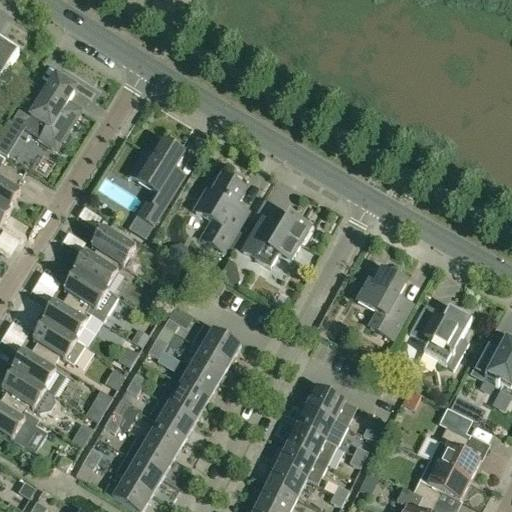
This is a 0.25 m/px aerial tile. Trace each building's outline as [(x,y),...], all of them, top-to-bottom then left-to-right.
[(0,86),(13,84),(10,69),(19,56),(0,43),(0,86)] [(0,153),(8,158),(8,157),(5,155),(10,148),(20,132),(22,130),(21,130),(23,126),(27,128),(42,138),(39,143),(57,154),(82,113),(68,105),(74,95),(76,91),(73,89),(76,84),(63,76),(60,81),(56,79),(54,82),(47,93),(36,87),(37,85),(36,84),(11,124),(9,122),(0,135),(0,153)] [(144,154),(129,179),(139,185),(139,186),(154,195),(138,219),(130,232),(146,242),(154,229),(163,215),(182,185),(185,179),(175,173),(184,158),(164,146),(155,160),(144,154)] [(0,208),(9,214),(9,213),(21,195),(15,192),(23,181),(2,167),(5,162),(0,158),(0,208)] [(207,196),(195,216),(211,226),(201,243),(224,256),(248,215),(237,208),(245,194),(222,181),(212,199),(207,196)] [(0,231),(11,215),(9,213),(9,214),(0,208),(0,231)] [(304,250),(315,232),(299,222),(297,225),(289,221),(281,234),(262,223),(243,255),(270,271),(278,259),(290,267),(301,248),(304,250)] [(103,231),(91,250),(96,253),(117,267),(124,271),(136,251),(129,247),(133,241),(112,228),(108,234),(103,231)] [(85,255),(73,275),(75,276),(75,275),(106,294),(107,294),(118,276),(114,273),(117,267),(96,253),(92,259),(85,255)] [(219,280),(236,290),(240,284),(235,267),(229,263),(219,280)] [(378,317),(370,331),(392,343),(413,306),(412,305),(410,308),(398,300),(405,286),(382,274),(375,287),(370,285),(358,306),(378,317)] [(75,276),(63,294),(69,297),(65,303),(86,316),(103,327),(119,302),(107,294),(106,294),(75,275),(75,276)] [(54,305),(42,324),(44,325),(44,324),(64,337),(75,344),(87,325),(83,322),(86,316),(65,303),(61,309),(54,305)] [(442,322),(423,312),(409,337),(428,348),(423,356),(454,373),(469,346),(461,342),(471,323),(449,311),(442,322)] [(169,322),(164,330),(174,336),(179,329),(169,322)] [(44,325),(33,343),(38,346),(34,352),(55,366),(59,360),(65,364),(74,369),(85,350),(75,344),(64,337),(44,324),(44,325)] [(201,352),(229,369),(241,350),(204,328),(193,347),(201,352)] [(143,349),(146,345),(134,339),(131,345),(142,351),(143,349)] [(158,341),(153,349),(163,355),(168,347),(158,341)] [(489,352),(485,359),(482,357),(473,372),(486,379),(484,382),(501,391),(499,395),(511,402),(511,401),(511,345),(509,344),(501,358),(489,352)] [(153,349),(148,357),(159,363),(163,355),(153,349)] [(23,354),(11,374),(13,375),(13,374),(52,398),(54,400),(66,381),(56,374),(52,372),(55,366),(34,352),(30,358),(23,354)] [(218,388),(229,369),(201,352),(190,371),(218,388)] [(207,406),(218,388),(190,371),(179,390),(207,406)] [(13,375),(2,393),(7,396),(3,402),(24,415),(28,409),(34,413),(39,416),(50,414),(54,407),(52,398),(13,374),(13,375)] [(125,379),(118,375),(110,390),(117,394),(125,379)] [(135,378),(131,386),(141,392),(146,384),(135,378)] [(196,425),(207,406),(179,390),(171,384),(160,403),(196,425)] [(131,386),(126,394),(137,400),(141,392),(131,386)] [(357,411),(345,405),(316,391),(306,411),(347,431),(345,430),(354,411),(356,412),(357,411)] [(457,401),(451,414),(463,420),(473,425),(480,429),(486,415),(457,401)] [(0,435),(13,444),(23,450),(36,431),(25,424),(21,421),(24,415),(3,402),(0,406),(0,435)] [(185,443),(196,425),(160,403),(149,422),(157,427),(185,443)] [(99,424),(104,415),(101,413),(94,409),(90,415),(87,420),(93,424),(98,426),(99,424)] [(347,432),(347,431),(306,411),(296,430),(337,450),(337,451),(338,450),(337,449),(346,431),(347,432)] [(451,414),(447,412),(441,425),(457,433),(463,420),(451,414)] [(113,415),(109,423),(119,429),(124,421),(113,415)] [(109,423),(104,431),(115,437),(119,429),(109,423)] [(174,462),(185,443),(157,427),(146,445),(174,462)] [(327,470),(337,450),(296,430),(287,450),(327,470)] [(363,439),(374,445),(378,437),(367,431),(363,439)] [(438,469),(470,485),(480,465),(462,456),(468,443),(446,432),(439,446),(429,465),(438,469)] [(78,438),(74,446),(83,451),(87,443),(78,438)] [(163,481),(174,462),(146,445),(138,440),(127,459),(163,481)] [(277,469),(306,483),(317,489),(327,470),(287,450),(277,469)] [(358,451),(353,459),(364,464),(368,456),(358,451)] [(91,453),(87,460),(97,466),(102,459),(91,453)] [(152,499),(163,481),(127,459),(116,477),(124,482),(152,499)] [(353,459),(349,467),(360,472),(364,464),(353,459)] [(87,460),(82,468),(93,474),(97,466),(87,460)] [(63,461),(57,470),(66,475),(72,466),(63,461)] [(460,505),(470,485),(438,469),(429,465),(413,497),(436,508),(442,496),(460,505)] [(296,503),(306,483),(277,469),(267,488),(296,503)] [(129,511),(144,511),(152,499),(124,482),(118,493),(109,488),(104,496),(129,511)] [(20,484),(14,494),(21,499),(27,489),(20,484)] [(266,511),(291,511),(296,503),(267,488),(258,508),(266,511)] [(338,489),(334,498),(345,503),(349,495),(338,489)] [(433,511),(436,508),(413,497),(403,492),(397,504),(407,509),(405,511),(433,511)] [(334,498),(330,506),(341,511),(345,503),(334,498)]
